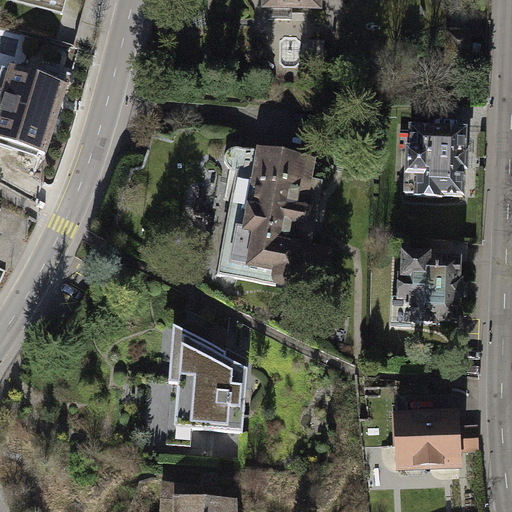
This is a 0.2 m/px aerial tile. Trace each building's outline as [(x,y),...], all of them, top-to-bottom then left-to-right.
[(1,0),(1,1),(60,16),(63,0),(1,0)] [(322,12),(322,0),(259,0),(259,10),(322,12)] [(65,84),(6,66),(0,85),(0,140),(43,154),(65,84)] [(473,129),(403,128),(402,209),(472,210),(473,129)] [(315,160),(255,146),(238,263),(330,280),(334,249),(312,244),(322,181),(312,179),(315,160)] [(467,251),(388,249),(386,329),(465,331),(467,251)] [(243,366),(173,329),(162,425),(239,432),(243,366)] [(458,409),(392,412),(395,472),(460,468),(460,453),(480,451),(479,425),(459,426),(458,409)] [(235,511),(233,498),(220,499),(216,489),(155,478),(161,511),(235,511)]
